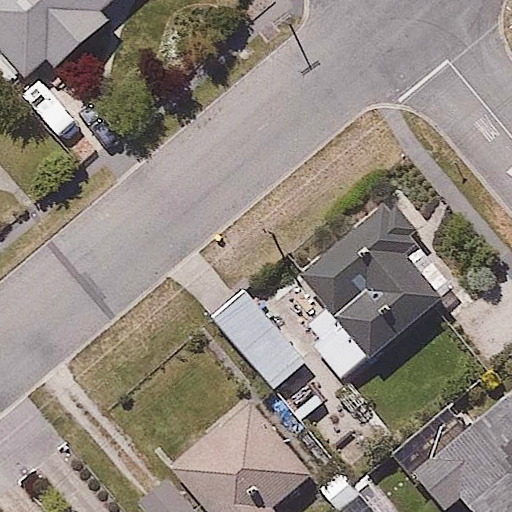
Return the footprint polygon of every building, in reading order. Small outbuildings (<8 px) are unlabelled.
[(0,0),(0,43),(24,74),(54,51),(61,61),(118,17),(108,4),(112,0),(0,0)] [(304,323),(366,403),(457,329),(453,324),(480,302),(398,197),(301,273),(326,306),(304,323)] [(243,283),(210,312),(276,387),(309,358),(243,283)] [(413,465),(449,505),(463,492),(481,511),(511,511),(511,380),(510,379),(413,465)] [(251,393),(134,493),(149,511),(289,511),(280,500),(316,469),(251,393)]
